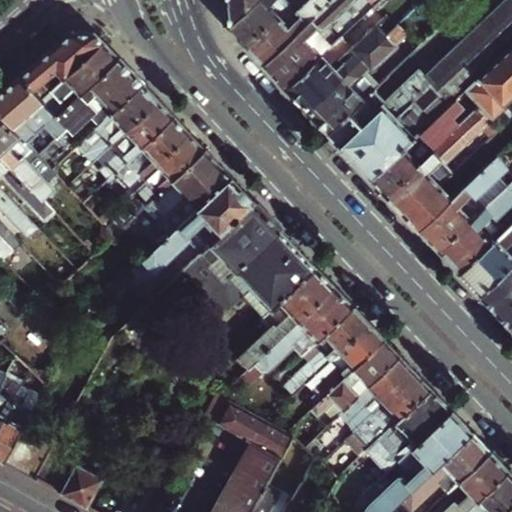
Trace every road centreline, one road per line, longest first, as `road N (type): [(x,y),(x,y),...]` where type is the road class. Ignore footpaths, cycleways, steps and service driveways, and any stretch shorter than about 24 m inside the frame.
road 1 (primary): [(125,0),(154,43),(511,424)]
road 2 (primary): [(511,382),(230,80),(180,0)]
